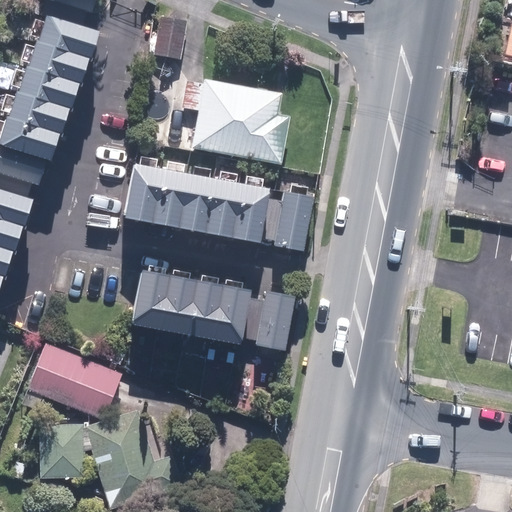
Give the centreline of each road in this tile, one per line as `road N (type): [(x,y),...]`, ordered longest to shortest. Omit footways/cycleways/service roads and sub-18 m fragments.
road 1 (secondary): [(341,420),(410,41)]
road 2 (residential): [(511,450),(341,420)]
road 3 (residential): [(410,41),(276,0)]
